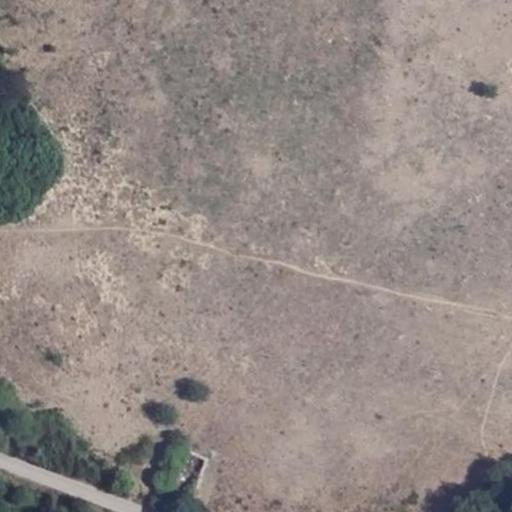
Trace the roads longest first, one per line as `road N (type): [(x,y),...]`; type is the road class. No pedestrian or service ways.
road 1 (track): [(0,226),(145,227),(511,319)]
road 2 (track): [(389,511),(485,367),(511,341)]
road 3 (unclassified): [(132,511),(0,457)]
